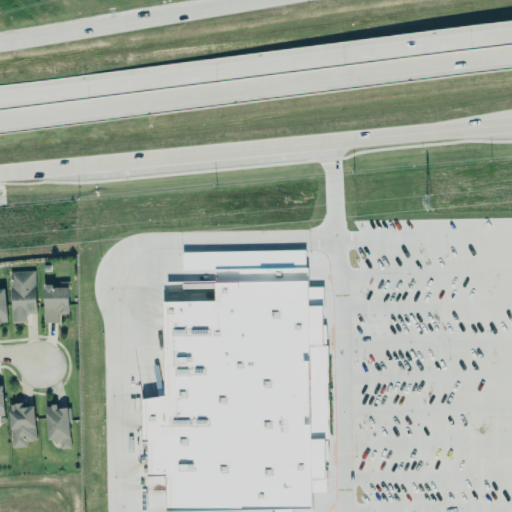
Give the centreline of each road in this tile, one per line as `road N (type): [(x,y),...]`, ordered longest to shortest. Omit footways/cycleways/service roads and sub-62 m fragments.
road 1 (motorway): [(0,124),(511,51)]
road 2 (secondary): [(0,173),(511,122)]
road 3 (motorway): [(511,26),(182,68)]
road 4 (secondary): [(275,0),(0,44)]
road 5 (motorway): [(182,68),(0,90)]
